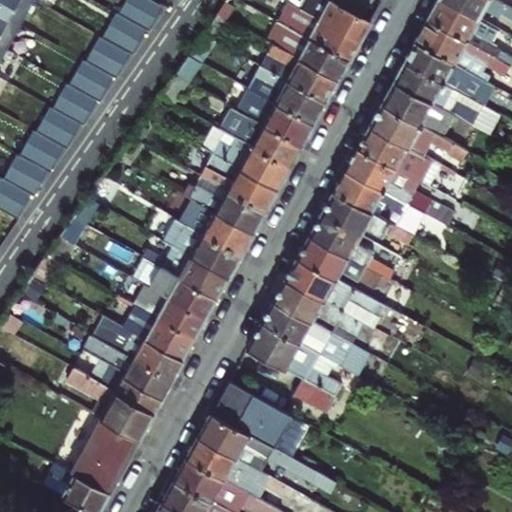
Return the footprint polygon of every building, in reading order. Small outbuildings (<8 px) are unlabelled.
[(0,0),(0,65),(35,0),(0,0)] [(122,16),(125,17),(134,0),(123,0),(117,13),(122,16)] [(154,0),(134,0),(125,17),(146,29),(148,30),(162,5),(154,0)] [(227,17),(239,0),(224,0),(217,12),(227,17)] [(360,39),(372,19),(337,0),(305,0),(301,7),(360,39)] [(483,19),(449,0),(440,0),(430,18),(511,64),(511,62),(511,54),(488,41),(497,27),(483,19)] [(449,0),(483,19),(489,6),(511,18),(511,7),(499,0),(449,0)] [(278,20),(350,59),(360,39),(301,7),(289,1),(278,20)] [(106,39),(108,41),(122,16),(117,13),(114,11),(101,36),(100,36),(106,39)] [(218,40),(232,20),(227,17),(217,12),(203,31),(218,40)] [(146,29),(122,16),(108,41),(130,52),(132,54),(146,29)] [(418,40),(488,79),(490,74),(484,71),(487,65),(505,75),(511,64),(430,18),(418,40)] [(274,43),(339,78),(350,59),(278,20),(268,39),(274,43)] [(204,61),(218,40),(203,31),(189,52),(204,61)] [(84,60),(84,61),(89,63),(92,65),(106,39),(100,36),(98,35),(84,60)] [(106,39),(92,65),(113,77),(115,78),(130,52),(108,41),(106,39)] [(476,99),(488,79),(418,40),(406,61),(476,99)] [(327,100),(339,78),(274,43),(268,53),(282,61),(275,72),(327,100)] [(204,61),(189,52),(174,73),(189,81),(204,61)] [(282,61),(268,53),(262,65),(275,72),(282,61)] [(81,59),(68,83),(73,86),(76,88),(89,63),(84,61),(81,59)] [(476,99),(406,61),(395,81),(448,110),(466,120),(473,123),(484,103),(476,99)] [(89,63),(76,88),(97,99),(99,101),(113,77),(92,65),(89,63)] [(250,86),(315,122),(327,100),(275,72),(262,65),(250,86)] [(189,81),(174,73),(159,94),(175,102),(189,81)] [(448,110),(395,81),(384,102),(454,141),(460,131),(442,121),(448,110)] [(56,110),(59,111),(73,86),(68,83),(65,82),(51,107),(56,110)] [(73,86),(59,111),(80,123),(83,124),(97,99),(76,88),(73,86)] [(238,108),(303,145),(315,122),(250,86),(238,108)] [(291,166),(303,145),(238,108),(222,100),(217,109),(229,115),(222,128),(291,166)] [(384,102),(371,125),(424,154),(432,140),(448,150),(447,152),(462,161),(469,149),(454,141),(384,102)] [(49,105),(35,131),(40,133),(43,135),(56,110),(51,107),(49,105)] [(59,111),(56,110),(43,135),(63,146),(66,148),(80,123),(59,111)] [(442,121),(460,131),(466,120),(448,110),(442,121)] [(279,188),(291,166),(222,128),(214,124),(202,145),(214,152),(279,188)] [(359,146),(420,180),(426,169),(435,174),(441,164),(424,154),(371,125),(359,146)] [(22,156),(26,158),(40,133),(35,131),(32,129),(18,154),(22,156)] [(47,170),(50,171),(63,146),(43,135),(40,133),(26,158),(47,170)] [(130,163),(144,142),(131,135),(116,155),(130,163)] [(415,189),(420,180),(359,146),(347,168),(444,222),(472,237),(482,220),(462,209),(459,214),(415,189)] [(267,209),(279,188),(214,152),(202,174),(267,209)] [(7,180),(9,181),(22,156),(18,154),(16,153),(3,177),(2,177),(7,180)] [(9,181),(34,195),(47,170),(26,158),(22,156),(9,181)] [(335,190),(430,242),(436,231),(438,232),(444,222),(347,168),(335,190)] [(189,196),(255,232),(267,209),(202,174),(195,187),(188,183),(183,192),(189,196)] [(9,181),(7,180),(0,193),(0,208),(17,218),(31,193),(9,181)] [(322,213),(363,234),(367,227),(399,244),(401,239),(424,252),(430,242),(335,190),(322,213)] [(243,253),(255,232),(189,196),(178,218),(243,253)] [(85,224),(100,204),(87,198),(73,218),(85,224)] [(359,242),(363,234),(322,213),(310,234),(382,274),(387,265),(372,257),(375,252),(359,242)] [(173,245),(230,276),(243,253),(178,218),(165,241),(173,245)] [(377,283),(382,274),(310,234),(299,256),(338,278),(343,270),(360,279),(362,274),(377,283)] [(161,266),(218,298),(230,276),(173,245),(161,266)] [(143,257),(157,264),(161,256),(147,248),(143,257)] [(287,277),(366,321),(372,310),(396,324),(402,313),(338,278),(299,256),(287,277)] [(150,286),(207,317),(218,298),(161,266),(150,286)] [(376,327),(366,321),(287,277),(275,298),(315,320),(318,314),(368,342),(376,327)] [(146,284),(136,304),(138,305),(196,337),(207,317),(150,286),(146,284)] [(263,320),(335,360),(340,363),(371,379),(383,357),(315,320),(275,298),(263,320)] [(134,331),(184,359),(196,337),(138,305),(132,314),(141,318),(134,331)] [(0,325),(10,331),(19,318),(8,311),(0,322),(0,325)] [(141,318),(132,314),(125,326),(134,331),(141,318)] [(96,336),(137,359),(173,379),(184,359),(134,331),(125,326),(107,316),(96,336)] [(327,374),(335,360),(263,320),(248,346),(297,373),(289,387),(326,408),(334,394),(336,395),(342,383),(327,374)] [(68,348),(64,356),(70,359),(75,351),(68,348)] [(83,348),(81,353),(80,355),(93,362),(97,355),(83,348)] [(369,389),(374,381),(371,379),(340,363),(336,370),(369,389)] [(116,365),(105,384),(156,412),(164,397),(125,375),(127,372),(116,365)] [(102,418),(141,438),(156,412),(105,384),(73,367),(66,380),(101,400),(94,413),(102,418)] [(285,413),(264,402),(257,414),(278,426),(285,413)] [(339,482),(212,411),(199,436),(261,471),(269,457),(313,482),(313,481),(333,492),(339,482)] [(278,428),(255,415),(248,429),(271,441),(278,428)] [(112,491),(141,438),(102,418),(73,471),(112,491)] [(268,475),(261,471),(199,436),(187,457),(281,510),(283,510),(289,498),(263,484),(268,475)] [(175,479),(234,511),(236,511),(243,502),(260,511),(280,511),(281,510),(187,457),(175,479)] [(54,462),(41,484),(92,511),(100,511),(112,491),(73,471),(54,462)] [(234,511),(175,479),(163,501),(182,511),(234,511)] [(182,511),(163,501),(156,511),(182,511)]
